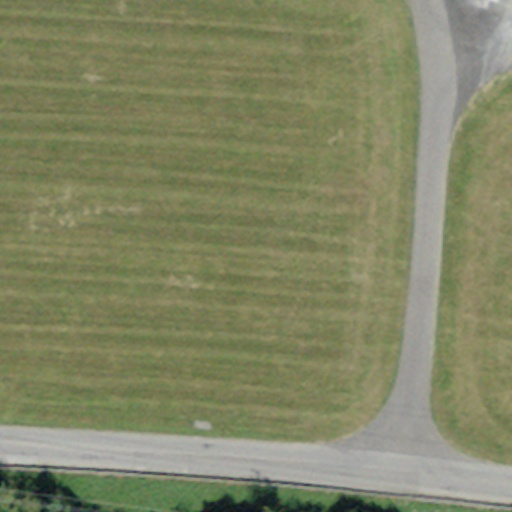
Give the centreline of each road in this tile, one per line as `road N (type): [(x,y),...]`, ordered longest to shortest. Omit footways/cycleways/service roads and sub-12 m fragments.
road 1 (unclassified): [(511,486),(0,443)]
road 2 (track): [(424,0),(436,87),(433,161),(399,474)]
